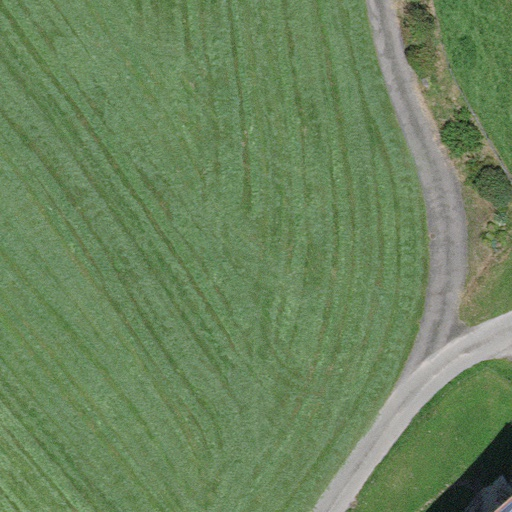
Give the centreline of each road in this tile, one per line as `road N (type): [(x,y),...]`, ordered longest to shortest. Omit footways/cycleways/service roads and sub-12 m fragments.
road 1 (track): [(390,0),(404,83),(434,155),(457,251),(439,374)]
road 2 (track): [(343,511),(439,374),(511,338)]
